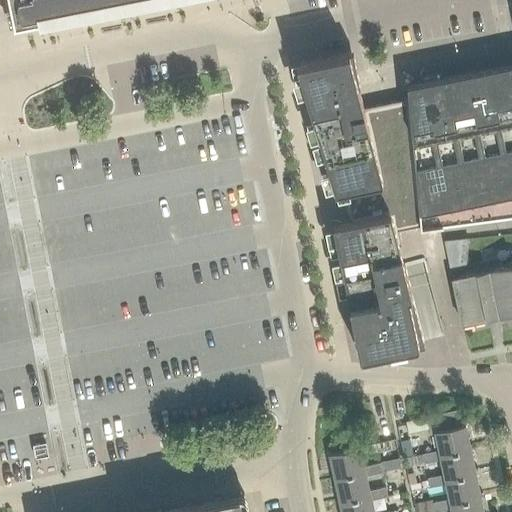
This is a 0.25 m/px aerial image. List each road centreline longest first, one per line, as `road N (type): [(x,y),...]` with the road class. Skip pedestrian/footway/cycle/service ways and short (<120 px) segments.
road 1 (residential): [(0,79),(77,486)]
road 2 (residential): [(306,376),(247,48)]
road 3 (residential): [(247,48),(204,31),(0,74)]
road 4 (residential): [(295,454),(189,476),(77,486)]
road 5 (residential): [(454,4),(247,48)]
road 6 (unknown): [(176,325),(153,185)]
